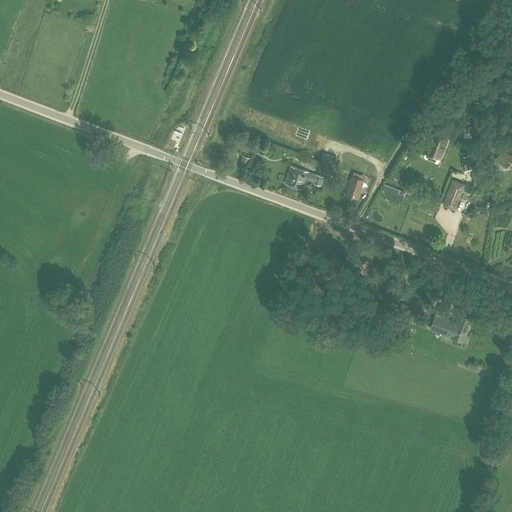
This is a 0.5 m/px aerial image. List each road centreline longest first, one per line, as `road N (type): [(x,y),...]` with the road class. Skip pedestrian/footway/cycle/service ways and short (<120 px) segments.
road 1 (unclassified): [(0,93),(511,288)]
road 2 (track): [(495,0),(353,228)]
